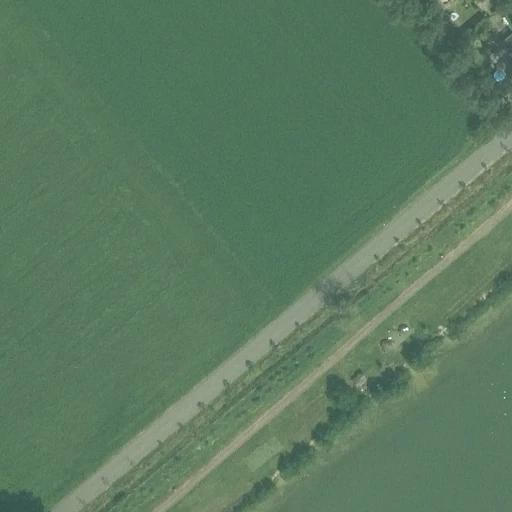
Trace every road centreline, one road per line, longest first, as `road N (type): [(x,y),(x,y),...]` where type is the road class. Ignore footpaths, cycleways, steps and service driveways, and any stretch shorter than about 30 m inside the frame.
road 1 (unclassified): [(62,511),(511,132)]
road 2 (track): [(155,511),(511,204)]
